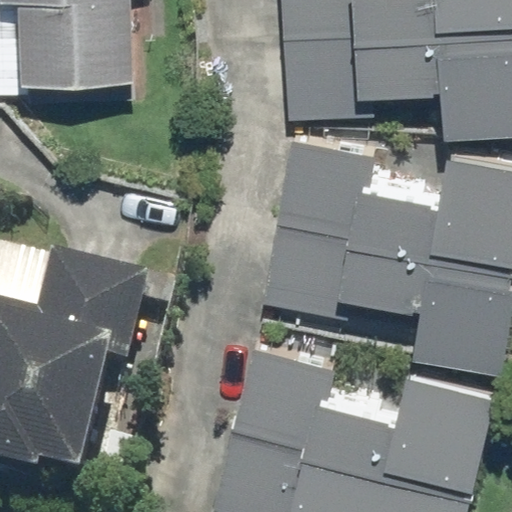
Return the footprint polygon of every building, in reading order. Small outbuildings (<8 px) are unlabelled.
[(40,81),(40,89),(151,86),(150,51),(162,51),(160,0),(0,0),(0,32),(1,83),(40,81)] [(511,0),(301,0),(308,103),(392,97),(391,66),(472,59),(473,107),(511,104),(511,0)] [(311,125),(282,286),(366,301),(372,270),(452,285),(444,327),(511,339),(511,131),(480,126),(472,174),(392,160),(395,140),(311,125)] [(0,471),(19,476),(21,467),(66,478),(69,468),(109,477),(136,363),(143,365),(164,276),(68,253),(53,313),(0,299),(0,380),(1,381),(0,387),(0,471)] [(269,334),(233,494),(313,511),(492,511),(503,467),(511,428),(511,362),(438,347),(428,390),(348,373),(353,352),(269,334)]
